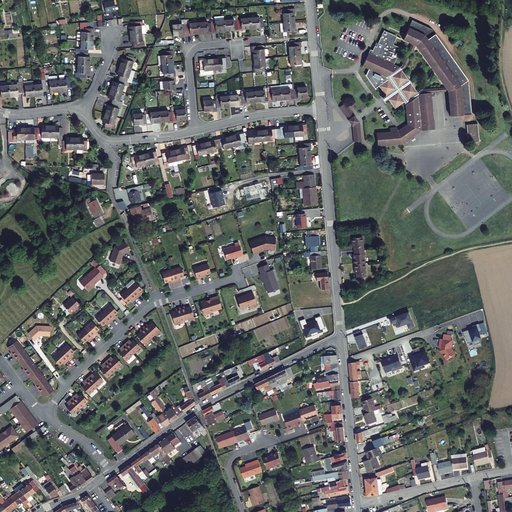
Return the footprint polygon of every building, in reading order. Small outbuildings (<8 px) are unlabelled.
[(283,12),(283,16),(282,16),(283,25),(294,24),(293,16),(294,16),(294,11),(283,12)] [(223,18),(214,18),(214,22),(210,23),(211,25),(211,36),(216,35),(216,33),(224,32),(223,22),(223,18)] [(447,90),(449,115),(470,113),(468,80),(431,26),(410,18),(401,39),(414,46),(419,48),(447,90)] [(240,20),(240,22),(236,22),(237,33),(242,33),(242,31),(250,30),(250,19),(240,20)] [(259,20),(259,19),(250,19),(250,30),(258,30),(258,31),(264,31),(263,20),(259,20)] [(233,23),(233,21),(223,22),(224,32),(232,32),(232,34),(237,33),(236,22),(233,23)] [(207,25),(207,23),(198,24),(198,35),(206,34),(206,36),(211,36),(211,25),(207,25)] [(131,29),(129,29),(130,38),(142,36),(146,36),(145,27),(143,28),(143,24),(131,25),(131,29)] [(188,25),(188,26),(185,27),(186,38),(190,37),(190,35),(198,35),(198,24),(188,25)] [(296,32),(294,32),(294,24),(283,25),(283,34),(285,34),(285,38),(296,37),(296,32)] [(181,27),(181,25),(172,26),(173,37),(180,36),(180,38),(186,38),(185,27),(181,27)] [(79,31),(82,31),(81,40),(93,41),(93,32),(91,32),(91,29),(87,28),(87,26),(80,26),(79,31)] [(13,32),(19,32),(18,27),(0,29),(0,33),(8,33),(9,37),(14,37),(13,32)] [(403,142),(422,129),(435,128),(432,91),(418,92),(401,66),(400,65),(394,63),(400,46),(392,42),(395,34),(382,28),(375,45),(373,44),(371,49),(369,48),(362,64),(369,67),(368,71),(374,74),(378,71),(386,74),(388,77),(377,85),(384,94),(382,95),(383,98),(385,100),(387,99),(393,108),(404,101),(405,102),(407,122),(396,129),(393,125),(389,125),(389,130),(376,131),(377,144),(403,142)] [(133,46),(133,49),(145,48),(145,45),(143,45),(142,36),(130,38),(131,46),(133,46)] [(81,49),(76,49),(76,52),(88,53),(88,49),(92,49),(93,41),(81,40),(81,49)] [(302,48),(301,43),(290,44),(290,48),(289,48),(290,57),(301,56),(300,48),(302,48)] [(263,50),(261,50),(261,47),(250,48),(250,53),(252,53),(252,61),(264,60),(263,56),(268,56),(269,54),(268,51),(267,50),(263,51),(263,50)] [(76,56),(78,56),(78,65),(89,65),(89,57),(88,56),(88,53),(76,52),(76,56)] [(162,57),(160,57),(161,67),(172,66),(172,58),(173,58),(173,53),(162,54),(162,57)] [(303,64),(301,64),(301,56),(290,57),(290,67),(292,66),(292,70),(303,69),(303,64)] [(125,57),(124,60),(122,60),(119,68),(130,71),(133,63),(135,63),(136,60),(125,57)] [(220,58),(220,60),(213,61),(214,72),(223,71),(223,69),(226,69),(226,58),(220,58)] [(200,71),(204,71),(204,73),(214,72),(213,61),(205,61),(205,60),(200,60),(200,71)] [(263,69),(265,69),(264,60),(252,61),(253,68),(252,69),(252,73),(263,72),(263,69)] [(87,77),(87,73),(88,73),(89,65),(78,65),(77,73),(75,73),(75,76),(87,77)] [(162,76),(164,76),(164,80),(175,79),(175,73),(173,73),(172,66),(161,67),(162,76)] [(129,80),(127,79),(130,71),(119,68),(117,76),(118,76),(117,80),(128,83),(129,80)] [(48,78),(48,79),(45,80),(46,91),(49,91),(49,92),(58,92),(57,80),(56,77),(48,78)] [(66,78),(66,79),(57,80),(58,92),(67,91),(66,89),(70,88),(69,83),(69,78),(66,78)] [(163,93),(175,92),(174,84),(176,84),(175,79),(164,80),(160,80),(161,84),(163,83),(163,93)] [(41,80),(42,84),(32,84),(34,96),(42,95),(42,91),(46,91),(45,80),(41,80)] [(123,86),(127,87),(128,83),(117,80),(116,84),(113,83),(110,91),(121,94),(123,86)] [(16,83),(17,85),(7,85),(8,97),(18,96),(17,94),(21,94),(20,82),(16,83)] [(24,85),(23,82),(20,82),(21,94),(24,93),(24,97),(34,96),(32,84),(24,85)] [(291,84),(291,88),(280,89),(281,100),(289,99),(289,101),(294,100),(293,90),(292,84),(291,84)] [(0,86),(0,97),(8,97),(7,85),(0,86)] [(297,87),(297,89),(293,90),(294,100),(299,100),(299,98),(307,98),(306,87),(297,87)] [(271,90),(271,92),(267,92),(268,103),(273,102),(273,101),(281,100),(280,89),(271,90)] [(122,103),(118,102),(121,94),(110,91),(108,98),(111,99),(110,103),(120,107),(122,103)] [(244,94),(241,94),(242,99),(242,105),(247,105),(247,103),(255,102),(254,91),(244,92),(244,94)] [(263,92),(263,91),(254,91),(255,102),(263,102),(263,103),(268,103),(267,92),(263,92)] [(238,100),(238,98),(229,99),(230,110),(238,109),(238,111),(243,110),(242,105),(242,99),(238,100)] [(220,102),(216,102),(216,104),(217,113),(222,112),(222,111),(230,110),(229,99),(219,100),(220,102)] [(338,105),(347,118),(354,113),(345,100),(338,105)] [(204,114),(212,114),(212,115),(217,115),(217,113),(216,104),(212,104),(212,102),(203,103),(204,114)] [(117,109),(119,110),(120,107),(110,103),(109,106),(107,106),(104,114),(115,117),(117,109)] [(178,124),(178,123),(185,122),(184,111),(175,112),(175,113),(171,114),(172,125),(178,124)] [(167,124),(167,125),(172,125),(171,114),(168,114),(167,113),(158,114),(159,125),(167,124)] [(349,121),(352,124),(358,119),(356,116),(354,113),(347,118),(349,121)] [(114,126),(112,125),(115,117),(104,114),(102,122),(103,122),(102,126),(113,130),(114,126)] [(151,127),(151,125),(159,125),(158,114),(148,114),(148,116),(145,116),(146,127),(151,127)] [(140,126),(141,128),(146,127),(145,116),(141,116),(141,115),(132,116),(133,127),(140,126)] [(352,124),(353,140),(360,139),(358,119),(352,124)] [(301,124),(302,126),(294,127),(295,137),(303,137),(304,137),(304,135),(307,135),(306,124),(301,124)] [(478,124),(467,125),(467,142),(479,142),(478,124)] [(280,128),(276,129),(276,131),(277,139),(295,137),(294,127),(285,127),(285,126),(280,126),(280,128)] [(38,127),(38,128),(35,128),(35,140),(38,140),(38,139),(47,139),(47,127),(38,127)] [(56,128),(56,127),(47,127),(47,139),(56,139),(56,140),(60,140),(60,128),(56,128)] [(14,128),(14,130),(10,130),(10,142),(14,142),(14,140),(23,140),(23,128),(14,128)] [(35,140),(35,128),(23,128),(23,140),(35,140)] [(270,131),(270,133),(263,134),(264,145),(273,144),(273,142),(277,142),(277,139),(276,131),(270,131)] [(255,133),(247,134),(248,146),(264,145),(263,134),(255,134),(255,133)] [(238,136),(239,138),(231,140),(233,150),(243,148),(243,147),(246,146),(243,135),(238,136)] [(63,138),(63,140),(60,140),(60,152),(63,152),(63,149),(72,149),(72,138),(63,138)] [(81,140),(81,138),(72,138),(72,149),(81,149),(81,152),(85,152),(85,140),(81,140)] [(224,142),(223,140),(218,141),(220,152),(224,151),(225,152),(233,150),(231,140),(224,142)] [(212,142),(213,144),(206,146),(208,157),(217,154),(217,153),(220,152),(218,141),(212,142)] [(312,150),(311,144),(300,145),(301,149),(299,149),(300,158),(311,157),(310,150),(312,150)] [(198,146),(192,147),(196,163),(200,162),(199,159),(208,157),(206,146),(198,148),(198,146)] [(182,150),(183,152),(175,154),(178,164),(187,162),(186,160),(190,160),(188,149),(182,150)] [(151,153),(151,155),(144,157),(146,168),(155,166),(155,164),(159,163),(156,152),(151,153)] [(168,155),(167,153),(162,155),(166,171),(178,168),(178,164),(175,154),(168,155)] [(136,159),(136,157),(130,158),(133,169),(137,168),(137,170),(146,168),(144,157),(136,159)] [(313,165),(311,165),(311,157),(300,158),(301,168),(303,167),(303,171),(314,170),(313,165)] [(91,185),(100,185),(101,175),(91,175),(91,185)] [(301,177),(302,184),(293,184),(294,190),(302,189),(313,188),(315,188),(313,176),(301,177)] [(169,182),(164,184),(168,196),(173,195),(169,182)] [(127,188),(130,202),(141,200),(138,185),(127,188)] [(176,195),(185,192),(183,186),(175,188),(176,195)] [(316,201),(315,201),(313,188),(302,189),(304,207),(316,206),(316,201)] [(95,219),(102,216),(95,201),(88,204),(95,219)] [(140,207),(130,209),(133,222),(140,220),(141,222),(153,219),(150,209),(141,211),(140,207)] [(306,227),(305,215),(296,215),(297,228),(306,227)] [(98,219),(92,222),(95,229),(101,226),(98,219)] [(319,245),(317,230),(306,231),(307,246),(319,245)] [(356,275),(357,279),(366,278),(362,234),(351,235),(352,245),(353,245),(354,253),(353,253),(355,275),(356,275)] [(264,252),(274,253),(276,241),(265,240),(249,245),(253,256),(263,253),(264,252)] [(121,242),(111,247),(106,261),(116,265),(118,257),(118,255),(126,251),(121,242)] [(238,256),(234,243),(230,245),(231,247),(219,250),(222,260),(230,258),(230,259),(238,256)] [(321,268),(319,251),(310,252),(312,269),(321,268)] [(188,268),(192,279),(198,278),(198,276),(206,274),(203,264),(188,268)] [(166,270),(170,282),(173,281),(173,280),(176,279),(176,278),(179,277),(176,267),(166,270)] [(270,273),(267,267),(258,270),(261,277),(259,277),(262,286),(264,285),(264,286),(265,286),(266,288),(265,290),(267,296),(279,292),(276,283),(277,282),(274,272),(270,273)] [(90,285),(100,276),(92,268),(76,283),(85,292),(89,287),(88,286),(90,285)] [(166,283),(170,282),(166,270),(157,273),(160,283),(163,282),(163,283),(166,282),(166,283)] [(327,271),(314,273),(315,281),(318,280),(327,279),(327,271)] [(328,288),(327,279),(318,280),(319,286),(319,288),(319,289),(328,288)] [(124,289),(133,299),(135,296),(135,295),(137,293),(136,292),(138,290),(131,283),(124,289)] [(318,298),(329,297),(328,288),(319,289),(319,288),(318,288),(318,298)] [(130,301),(133,299),(124,289),(117,296),(124,303),(126,301),(127,302),(129,300),(130,301)] [(252,307),(248,293),(241,295),(242,297),(239,297),(238,297),(232,299),(235,308),(237,309),(245,307),(246,308),(247,309),(252,307)] [(302,308),(300,294),(289,295),(291,310),(302,308)] [(76,305),(69,297),(60,306),(67,313),(70,311),(71,311),(73,309),(73,307),(76,305)] [(201,301),(194,302),(197,310),(198,315),(199,315),(204,314),(205,313),(216,309),(212,297),(204,299),(204,301),(201,302),(201,301)] [(100,312),(108,321),(111,318),(110,317),(112,316),(111,315),(114,312),(107,305),(100,312)] [(179,307),(174,308),(178,320),(182,319),(182,321),(188,319),(185,307),(179,309),(179,307)] [(178,320),(174,308),(170,310),(171,311),(165,313),(169,325),(175,323),(175,321),(178,320)] [(105,324),(108,321),(100,312),(92,318),(99,326),(101,324),(102,325),(104,323),(105,324)] [(396,323),(398,328),(408,324),(409,329),(415,327),(409,312),(390,319),(392,324),(396,323)] [(81,329),(90,338),(93,335),(92,334),(94,332),(93,331),(95,329),(89,322),(81,329)] [(143,325),(139,328),(148,337),(151,335),(152,336),(157,331),(148,322),(144,326),(143,325)] [(473,325),(474,328),(470,329),(463,331),(465,336),(466,336),(468,342),(474,340),(475,344),(480,342),(479,338),(481,338),(479,331),(482,330),(479,323),(473,325)] [(40,336),(47,336),(47,327),(34,326),(25,334),(31,341),(37,335),(40,335),(40,336)] [(148,337),(139,328),(136,331),(137,332),(133,336),(142,345),(147,341),(145,340),(148,337)] [(87,340),(90,338),(81,329),(74,335),(81,343),(83,340),(84,341),(86,339),(87,340)] [(359,350),(368,346),(363,334),(354,337),(359,350)] [(452,337),(444,335),(443,340),(441,340),(440,346),(443,347),(442,351),(443,353),(442,353),(446,360),(449,358),(450,359),(451,359),(455,356),(451,349),(453,342),(451,341),(452,337)] [(124,342),(121,345),(129,354),(137,347),(130,340),(127,342),(127,341),(125,343),(124,342)] [(10,357),(20,349),(14,341),(5,347),(9,352),(7,353),(10,357)] [(57,351),(65,360),(68,358),(67,357),(69,355),(68,354),(71,352),(64,344),(57,351)] [(129,354),(121,345),(118,347),(119,348),(117,350),(118,351),(115,353),(122,361),(129,354)] [(26,358),(20,349),(10,357),(13,360),(14,359),(18,364),(26,358)] [(420,352),(411,355),(416,368),(426,365),(426,363),(431,361),(428,350),(420,353),(420,352)] [(62,363),(65,360),(57,351),(49,358),(56,365),(59,363),(59,364),(62,362),(62,363)] [(267,360),(264,353),(259,355),(265,368),(272,365),(269,359),(267,360)] [(402,368),(397,354),(390,356),(390,358),(387,359),(387,358),(381,360),(384,372),(391,369),(393,370),(402,368)] [(208,355),(202,358),(205,366),(212,363),(208,355)] [(265,368),(259,355),(250,359),(254,367),(255,366),(258,371),(265,368)] [(330,368),(337,366),(336,355),(324,356),(325,363),(330,363),(330,368)] [(105,359),(103,361),(111,371),(118,364),(112,357),(109,359),(108,358),(106,360),(105,359)] [(32,366),(26,358),(18,364),(21,368),(20,369),(22,373),(32,366)] [(111,371),(103,361),(100,364),(101,365),(98,367),(99,368),(97,370),(104,377),(111,371)] [(352,363),(348,364),(350,383),(358,382),(356,363),(352,363)] [(38,374),(32,366),(22,373),(25,377),(26,376),(30,380),(38,374)] [(234,375),(230,368),(227,369),(231,377),(219,382),(220,384),(222,389),(237,382),(234,375)] [(289,369),(274,376),(279,387),(281,391),(289,387),(287,384),(285,385),(284,383),(294,379),(289,369)] [(87,376),(84,378),(93,387),(100,381),(93,373),(91,375),(90,375),(88,376),(87,376)] [(45,382),(38,374),(30,380),(33,385),(32,386),(34,390),(45,382)] [(279,387),(274,376),(267,380),(271,390),(275,388),(279,387)] [(93,387),(84,378),(81,381),(82,382),(80,384),(81,384),(79,387),(85,394),(93,387)] [(201,381),(207,396),(222,389),(220,384),(217,385),(211,388),(209,384),(207,384),(204,379),(201,381)] [(267,380),(254,386),(258,394),(265,391),(266,393),(271,390),(267,380)] [(194,396),(197,402),(207,396),(201,381),(196,383),(200,393),(194,396)] [(51,390),(45,382),(34,390),(37,393),(38,392),(42,397),(51,390)] [(358,382),(350,383),(352,399),(359,399),(358,382)] [(154,395),(151,391),(145,396),(150,402),(167,423),(177,416),(172,409),(170,405),(163,411),(152,397),(154,395)] [(177,407),(176,406),(172,409),(177,416),(191,405),(186,391),(180,393),(183,402),(177,407)] [(72,396),(69,398),(77,407),(85,401),(78,393),(76,395),(75,395),(73,396),(72,396)] [(77,407),(69,398),(66,401),(67,402),(65,404),(66,404),(63,407),(70,414),(77,407)] [(363,410),(365,415),(376,411),(372,399),(362,403),(364,410),(363,410)] [(24,409),(18,401),(15,403),(13,405),(10,407),(8,409),(13,417),(24,409)] [(156,416),(153,419),(160,428),(167,423),(150,402),(147,405),(156,416)] [(332,412),(342,411),(341,403),(332,404),(332,412)] [(314,404),(299,409),(302,420),(318,414),(314,404)] [(214,414),(211,407),(202,413),(207,426),(214,423),(211,415),(214,414)] [(299,409),(298,408),(294,409),(293,411),(285,414),(284,418),(287,427),(288,428),(293,426),(292,425),(295,424),(296,425),(303,423),(302,420),(299,409)] [(30,417),(24,409),(13,417),(19,424),(30,417)] [(279,418),(276,409),(258,416),(262,424),(275,419),(275,420),(279,418)] [(158,430),(143,410),(137,414),(152,434),(158,430)] [(365,415),(364,415),(367,424),(377,421),(376,416),(380,414),(379,410),(376,411),(365,415)] [(219,420),(216,413),(214,414),(211,415),(214,423),(219,420)] [(389,418),(388,414),(384,415),(387,423),(396,420),(395,416),(389,418)] [(32,432),(38,428),(30,417),(19,424),(25,432),(30,429),(32,432)] [(195,418),(185,425),(192,434),(197,430),(199,434),(204,431),(195,418)] [(336,443),(346,441),(343,423),(340,423),(339,420),(333,421),(334,427),(329,428),(330,432),(334,431),(336,443)] [(233,427),(237,439),(249,435),(245,423),(233,427)] [(13,429),(11,426),(4,432),(11,441),(18,436),(13,429)] [(131,434),(124,426),(107,439),(118,452),(119,450),(116,445),(131,434)] [(237,439),(233,427),(215,434),(219,445),(225,443),(226,444),(237,439)] [(11,441),(4,432),(0,434),(0,441),(3,446),(11,441)] [(357,435),(359,442),(366,440),(363,433),(357,435)] [(182,446),(173,434),(166,438),(173,448),(175,451),(182,446)] [(380,435),(371,438),(374,448),(378,447),(384,445),(380,435)] [(173,448),(166,438),(158,444),(167,456),(175,451),(173,448)] [(107,439),(104,441),(114,454),(118,452),(107,439)] [(11,447),(14,452),(25,445),(22,440),(11,447)] [(158,444),(144,454),(148,459),(149,460),(152,457),(151,456),(159,451),(160,452),(164,458),(162,459),(164,462),(166,461),(167,462),(170,460),(167,456),(158,444)] [(205,454),(199,446),(193,451),(199,459),(205,454)] [(374,448),(364,452),(367,460),(375,456),(380,455),(378,447),(374,448)] [(314,448),(302,450),(307,464),(320,460),(319,456),(316,457),(314,451),(314,450),(314,448)] [(471,453),(474,464),(491,459),(488,448),(471,453)] [(193,451),(180,460),(186,468),(199,459),(193,451)] [(346,460),(346,452),(329,458),(331,467),(337,465),(336,462),(346,460)] [(271,456),(263,459),(267,471),(275,468),(274,467),(281,464),(277,453),(270,455),(271,456)] [(148,459),(144,454),(130,464),(140,478),(145,474),(139,465),(148,459)] [(66,457),(71,464),(87,483),(93,479),(84,468),(82,470),(75,462),(73,462),(68,455),(66,457)] [(363,461),(366,470),(379,466),(375,456),(367,460),(363,461)] [(450,461),(451,469),(465,467),(465,457),(450,459),(450,461)] [(331,467),(329,458),(325,459),(328,472),(339,470),(340,473),(345,472),(347,471),(347,462),(337,465),(331,467)] [(262,473),(258,461),(247,465),(248,467),(246,467),(240,469),(243,479),(262,473)] [(438,474),(451,471),(451,469),(450,461),(435,465),(438,474)] [(68,466),(75,475),(73,477),(81,487),(87,483),(71,464),(68,466)] [(130,464),(119,472),(123,477),(129,472),(142,490),(147,486),(140,478),(130,464)] [(390,467),(373,472),(374,476),(391,471),(390,467)] [(416,476),(418,480),(429,477),(427,467),(412,470),(413,477),(416,476)] [(30,474),(26,469),(22,471),(26,476),(27,477),(30,474)] [(339,481),(346,479),(345,472),(340,473),(321,477),(322,480),(332,479),(333,482),(339,481)] [(71,485),(67,488),(72,493),(81,487),(73,477),(70,473),(65,477),(71,485)] [(124,486),(116,475),(107,482),(110,486),(114,483),(118,488),(119,487),(120,489),(124,486)] [(324,492),(347,487),(346,479),(339,481),(339,483),(328,485),(328,488),(319,490),(320,493),(324,492)] [(366,480),(366,489),(376,488),(380,487),(379,481),(375,481),(375,479),(366,480)] [(50,480),(41,487),(43,491),(44,490),(50,498),(59,491),(58,490),(50,480)] [(511,481),(500,483),(503,500),(507,500),(506,494),(511,492),(511,491),(511,490),(511,481)] [(32,483),(27,486),(34,494),(38,491),(39,491),(32,482),(32,483)] [(499,511),(505,511),(503,500),(500,483),(496,484),(497,490),(495,491),(498,504),(499,511)] [(27,486),(23,489),(29,498),(34,494),(27,486)] [(152,494),(147,486),(142,490),(148,498),(152,494)] [(264,503),(259,486),(249,490),(253,502),(251,502),(252,506),(264,503)] [(69,494),(63,487),(58,490),(59,491),(63,497),(69,494)] [(325,498),(348,493),(347,487),(324,492),(325,498)] [(366,489),(367,498),(381,497),(380,487),(376,488),(366,489)] [(28,503),(31,500),(29,498),(23,489),(19,492),(26,501),(25,501),(27,504),(28,503)] [(111,489),(105,493),(109,499),(115,495),(111,489)] [(99,496),(95,491),(89,496),(92,501),(99,496)] [(28,511),(24,506),(27,504),(25,501),(26,501),(19,492),(14,496),(21,504),(24,509),(27,511),(28,511)] [(88,495),(80,499),(84,504),(88,502),(95,511),(98,511),(100,511),(92,501),(89,496),(88,495)] [(10,499),(17,507),(21,504),(14,496),(10,499)] [(436,499),(425,502),(427,511),(434,511),(434,510),(439,509),(442,510),(447,509),(444,498),(436,500),(436,499)] [(5,503),(12,511),(17,507),(10,499),(5,503)] [(350,505),(349,499),(337,501),(337,507),(343,506),(350,505)] [(75,501),(63,506),(63,507),(66,511),(72,511),(71,510),(79,506),(75,501)] [(326,505),(322,506),(322,509),(334,507),(334,508),(337,507),(337,501),(326,502),(326,505)] [(10,511),(12,511),(5,503),(1,506),(4,511),(10,511)]
